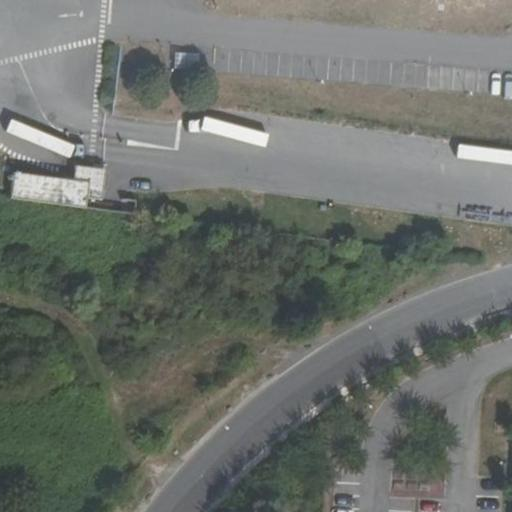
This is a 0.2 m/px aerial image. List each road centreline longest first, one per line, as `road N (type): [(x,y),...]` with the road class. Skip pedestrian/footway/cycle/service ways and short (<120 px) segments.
road 1 (unclassified): [(173,511),(256,422),(363,345),(511,290)]
road 2 (unknown): [(465,372),(421,391),(386,425),(372,511)]
road 3 (unknown): [(460,511),(465,372)]
